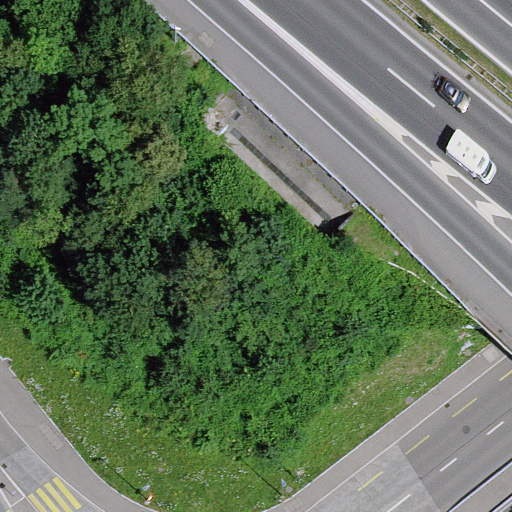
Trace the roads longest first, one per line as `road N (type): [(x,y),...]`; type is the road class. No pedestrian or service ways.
road 1 (motorway): [(207,0),(511,270)]
road 2 (motorway): [(305,0),(511,168)]
road 3 (secondary): [(511,414),(388,511)]
